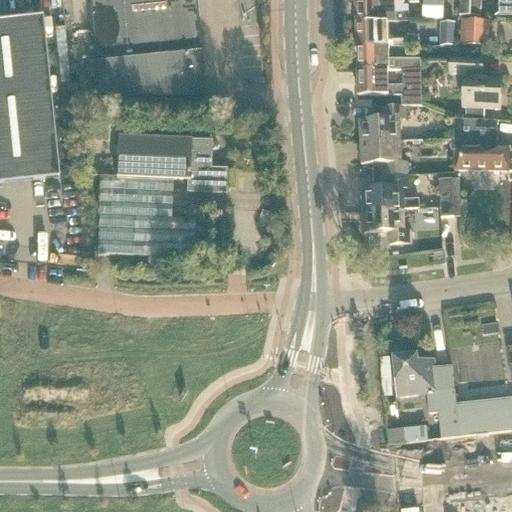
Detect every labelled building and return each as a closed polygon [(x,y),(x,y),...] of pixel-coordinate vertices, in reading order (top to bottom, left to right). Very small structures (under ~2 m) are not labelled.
[(194,0),(88,0),(99,98),(205,99),(194,0)] [(354,0),(355,23),(385,23),(406,23),(406,12),(392,12),(393,3),(402,3),(401,0),(354,0)] [(443,0),(430,0),(430,20),(443,20),(443,0)] [(482,0),(460,0),(459,22),(480,24),(482,0)] [(511,0),(503,0),(503,17),(511,17),(511,0)] [(0,185),(59,180),(43,20),(0,23),(0,185)] [(385,23),(355,23),(356,48),(385,48),(385,47),(405,47),(405,46),(411,46),(411,36),(385,36),(385,23)] [(489,26),(463,24),(461,50),(488,52),(489,26)] [(452,47),(453,25),(440,25),(439,47),(452,47)] [(356,71),(413,70),(418,70),(418,60),(386,60),(385,48),(356,48),(356,71)] [(87,98),(97,97),(92,49),(82,50),(87,98)] [(498,111),(499,81),(483,81),(483,79),(479,79),(479,62),(447,61),(447,75),(462,75),(461,110),(498,111)] [(413,94),(413,70),(356,71),(357,97),(415,96),(415,94),(413,94)] [(358,123),(359,146),(399,145),(398,122),(404,122),(404,109),(382,110),(383,122),(358,123)] [(484,122),(484,112),(466,111),(465,121),(484,122)] [(496,123),(451,121),(450,141),(452,141),(450,171),(511,174),(511,149),(507,150),(507,149),(494,148),(496,123)] [(118,179),(188,182),(189,182),(189,188),(226,190),(227,172),(211,171),(212,143),(191,142),(120,139),(118,179)] [(373,179),(406,178),(406,164),(400,165),(399,145),(359,146),(360,167),(372,166),(373,179)] [(373,191),(361,191),(362,214),(402,212),(402,213),(419,212),(419,202),(401,203),(401,190),(407,190),(406,178),(373,179),(373,191)] [(97,257),(133,259),(193,262),(195,223),(170,221),(172,184),(99,180),(96,217),(99,217),(97,257)] [(439,219),(453,218),(451,181),(438,181),(439,219)] [(403,233),(402,213),(402,212),(362,214),(363,235),(387,234),(388,247),(409,246),(409,233),(403,233)] [(211,250),(197,261),(208,274),(221,264),(211,250)] [(162,342),(133,343),(133,347),(135,400),(164,399),(162,342)] [(133,347),(105,347),(107,405),(136,405),(135,400),(133,347)] [(105,352),(77,353),(78,357),(79,411),(108,410),(107,405),(105,352)] [(396,399),(426,396),(428,415),(438,414),(441,440),(459,438),(453,391),(436,393),(433,361),(417,362),(416,356),(392,358),(396,399)] [(78,357),(50,358),(50,363),(52,416),(79,415),(79,411),(78,357)] [(50,363),(22,364),(22,367),(24,420),(52,419),(52,416),(50,363)] [(22,367),(0,367),(0,425),(24,425),(24,420),(22,367)] [(382,399),(393,399),(392,383),(381,384),(382,399)] [(432,443),(431,433),(407,436),(408,445),(432,443)]
